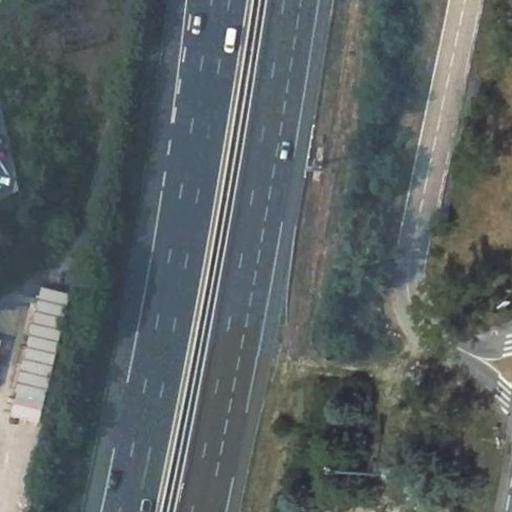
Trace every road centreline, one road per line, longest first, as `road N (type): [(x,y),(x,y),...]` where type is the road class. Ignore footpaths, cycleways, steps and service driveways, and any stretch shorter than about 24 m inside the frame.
road 1 (motorway): [(219,0),(127,511)]
road 2 (motorway): [(200,511),(292,0)]
road 3 (unclassified): [(465,0),(407,272),(408,311),(511,400)]
